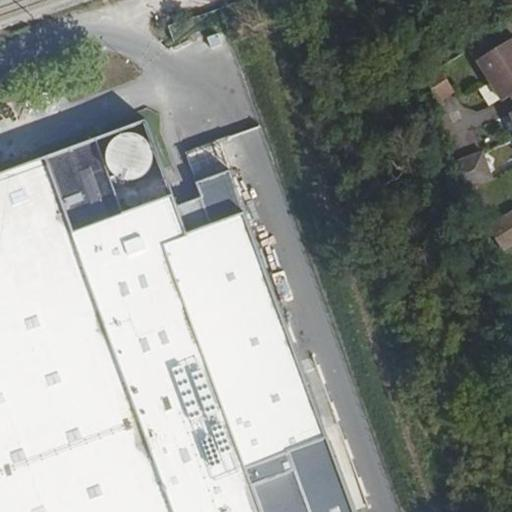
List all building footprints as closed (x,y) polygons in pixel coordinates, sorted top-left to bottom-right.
[(511,89),(511,33),(478,53),(503,95),(511,89)] [(455,86),(439,59),(426,67),(437,104),(444,99),(442,95),(455,86)] [(245,466),(172,268),(195,251),(147,119),(0,172),(0,511),(261,511),(252,486),(295,470),(287,450),(245,466)] [(492,170),(483,146),(452,157),(458,178),(462,184),(491,174),(492,170)] [(511,239),(511,204),(486,222),(501,247),(511,239)]
